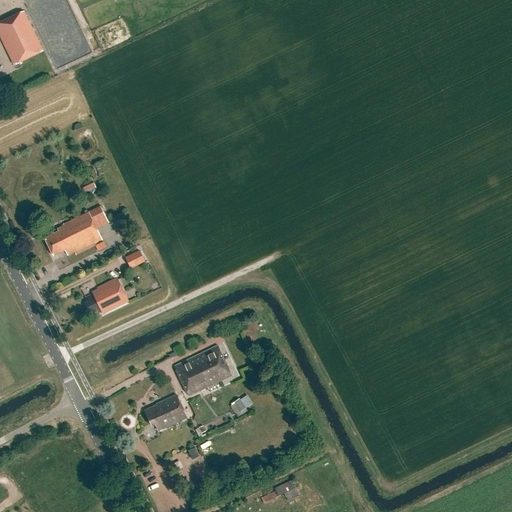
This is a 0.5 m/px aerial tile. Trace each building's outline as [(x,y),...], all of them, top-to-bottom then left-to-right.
[(24,12),(0,23),(0,36),(14,66),(43,52),(24,12)] [(59,232),(45,239),(54,256),(65,251),(68,256),(94,243),(95,245),(103,242),(94,224),(88,213),(75,219),(64,225),(64,226),(57,230),(59,232)] [(145,262),(139,251),(125,258),(131,270),(145,262)] [(85,298),(87,302),(85,304),(90,313),(92,312),(94,316),(102,312),(103,315),(105,314),(105,313),(128,302),(117,279),(93,291),(93,290),(92,291),(93,294),(85,298)] [(174,367),(188,396),(231,376),(217,346),(174,367)] [(239,416),(251,411),(249,407),(255,404),(250,394),(232,403),(239,416)] [(157,405),(144,411),(152,427),(155,425),(158,431),(164,428),(165,429),(187,418),(176,396),(157,405)] [(276,490),(262,497),(265,503),(283,494),(285,493),(289,501),(300,496),(296,488),(292,480),(275,488),(276,490)]
